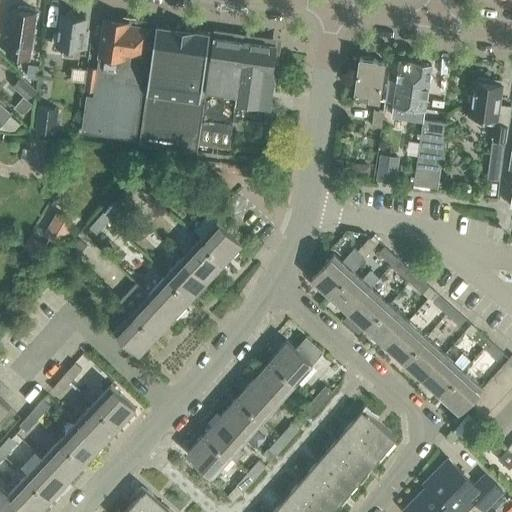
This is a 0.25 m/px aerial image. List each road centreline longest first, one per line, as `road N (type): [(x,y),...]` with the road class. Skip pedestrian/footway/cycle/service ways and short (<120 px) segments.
road 1 (residential): [(360,511),(435,426),(281,286)]
road 2 (residential): [(74,511),(281,286)]
road 3 (residential): [(281,286),(331,5)]
road 4 (unclassified): [(331,5),(511,30)]
